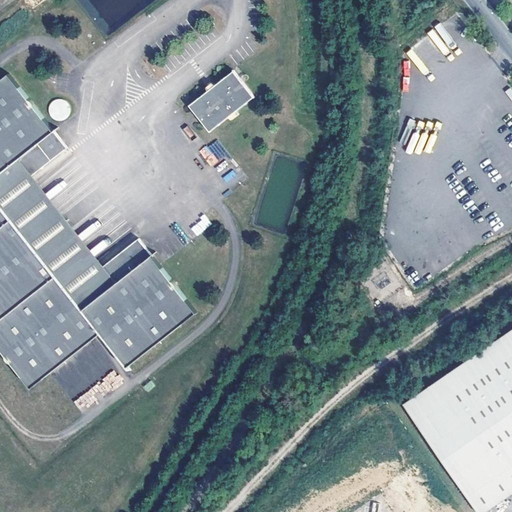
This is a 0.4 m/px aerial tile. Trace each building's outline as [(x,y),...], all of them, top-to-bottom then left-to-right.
[(238,70),(192,105),(212,131),(256,96),(238,70)] [(69,146),(13,72),(0,81),(0,344),(33,387),(102,332),(130,367),(199,312),(140,238),(107,265),(34,174),(69,146)] [(49,101),(50,120),(70,119),(69,99),(49,101)] [(209,167),(217,162),(209,146),(201,150),(209,167)] [(191,226),(196,233),(211,224),(206,217),(191,226)] [(511,330),(417,398),(493,509),(511,495),(511,330)] [(105,396),(123,382),(115,371),(97,385),(105,396)] [(151,381),(143,386),(147,392),(155,386),(151,381)] [(74,399),(78,409),(95,402),(91,392),(74,399)]
